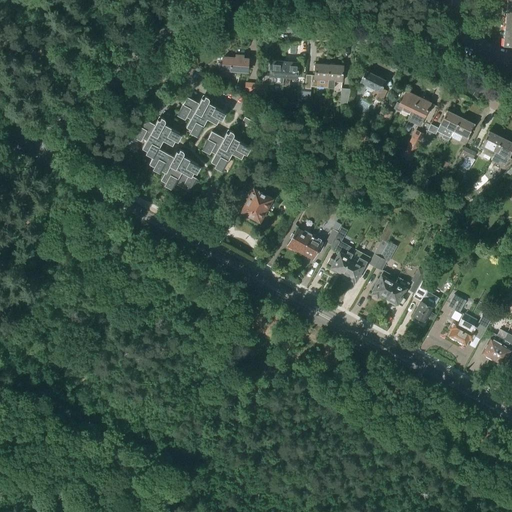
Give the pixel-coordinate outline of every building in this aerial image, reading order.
[(511,0),(506,0),(502,45),(511,46),(511,0)] [(231,58),(223,57),(221,74),(225,75),(225,76),(230,77),(230,71),(247,72),(248,59),(231,58)] [(283,84),(283,77),(284,62),(270,61),(269,76),(269,83),(283,84)] [(297,78),(298,62),(284,62),(283,77),(283,84),(283,86),(289,87),(290,77),(297,78)] [(318,82),(319,82),(319,81),(328,82),(329,65),(315,64),(314,75),(311,75),(311,87),(316,87),(316,83),(317,83),(318,83),(318,82)] [(343,66),(329,65),(328,82),(327,88),(334,88),(334,80),(342,81),(343,66)] [(386,91),(381,88),(385,81),(365,71),(359,82),(360,82),(356,89),(355,94),(359,94),(360,94),(359,94),(361,91),(363,92),(365,89),(367,90),(370,91),(372,91),(373,88),(377,90),(374,96),(373,95),(372,97),(380,101),(385,91),(386,91)] [(260,98),(260,84),(245,83),(244,95),(250,95),(250,97),(260,98)] [(347,104),(350,89),(341,88),(340,104),(347,104)] [(411,110),(418,97),(405,91),(399,104),(396,102),(393,108),(399,111),(400,111),(400,110),(403,106),(411,110)] [(209,99),(208,98),(208,97),(205,96),(203,99),(202,98),(199,103),(194,112),(201,116),(208,103),(209,101),(209,100),(209,99)] [(190,119),(194,112),(199,103),(187,97),(178,112),(190,119)] [(429,112),(433,104),(430,103),(418,97),(411,110),(407,119),(412,122),(417,113),(424,116),(427,111),(429,112)] [(216,124),(223,111),(208,103),(201,116),(207,119),(216,124)] [(385,128),(388,122),(387,121),(392,112),(387,109),(379,126),(385,128)] [(451,136),(460,117),(446,111),(436,131),(443,135),(450,138),(451,136)] [(199,134),(207,119),(201,116),(194,112),(190,119),(186,127),(199,134)] [(165,120),(164,120),(164,119),(163,118),(161,117),(159,120),(157,119),(154,124),(150,133),(162,139),(157,148),(164,151),(175,130),(163,124),(164,122),(165,122),(165,121),(165,120)] [(256,130),(259,125),(244,117),(242,123),(256,130)] [(460,117),(451,136),(452,138),(458,141),(460,140),(466,143),(469,137),(468,136),(473,124),(460,117)] [(146,140),(150,133),(154,124),(143,118),(136,130),(134,134),(146,140)] [(128,144),(134,134),(136,130),(131,127),(123,142),(128,144)] [(411,162),(425,134),(415,129),(402,157),(411,162)] [(233,134),(233,133),(233,132),(232,132),(229,130),(228,133),(226,132),(223,138),(218,147),(225,150),(232,137),(233,135),(233,134)] [(427,146),(433,133),(427,130),(421,143),(427,146)] [(215,154),(218,147),(223,138),(211,131),(203,147),(215,154)] [(493,156),(494,152),(495,152),(502,138),(488,131),(482,144),(481,144),(480,148),(484,150),(484,152),(484,154),(491,157),(492,156),(493,156)] [(349,151),(360,157),(370,138),(359,132),(349,151)] [(153,155),(157,148),(162,139),(150,133),(146,140),(142,148),(153,155)] [(241,158),(244,152),(248,146),(232,137),(225,150),(231,153),(241,158)] [(506,164),(511,152),(511,150),(511,142),(502,138),(495,152),(494,152),(493,156),(491,160),(500,164),(501,162),(506,164)] [(223,169),(231,153),(225,150),(218,147),(215,154),(210,162),(223,169)] [(460,165),(465,161),(470,150),(464,147),(458,158),(460,159),(459,161),(458,160),(457,163),(460,165)] [(165,172),(169,164),(173,156),(164,151),(157,148),(153,155),(149,163),(165,172)] [(183,152),(183,151),(182,151),(182,150),(179,149),(178,152),(176,151),(173,156),(169,164),(176,168),(182,156),(183,154),(183,153),(183,152)] [(252,184),(261,165),(258,163),(263,154),(257,150),(242,178),(252,184)] [(468,170),(475,160),(473,158),(476,153),(470,150),(465,161),(460,165),(457,169),(464,174),(467,170),(468,170)] [(326,155),(321,164),(325,166),(330,158),(326,155)] [(191,176),(198,164),(182,156),(176,168),(182,171),(191,176)] [(358,159),(355,164),(360,167),(363,162),(358,159)] [(173,187),(174,187),(175,184),(182,171),(176,168),(169,164),(165,172),(160,180),(173,187)] [(197,179),(191,176),(182,171),(175,184),(190,192),(197,179)] [(274,205),(269,202),(270,201),(262,196),(265,190),(257,185),(245,204),(243,203),(240,210),(242,211),(241,212),(251,217),(249,220),(256,224),(258,221),(259,221),(265,210),(270,212),(274,205)] [(364,198),(357,201),(360,207),(367,203),(364,198)] [(459,199),(453,204),(459,212),(465,206),(459,199)] [(295,225),(302,211),(297,208),(289,221),(295,225)] [(466,232),(467,223),(456,221),(455,231),(466,232)] [(386,243),(394,228),(387,223),(378,238),(386,243)] [(301,252),(311,234),(297,227),(287,244),(301,252)] [(338,231),(333,229),(325,242),(331,245),(338,231)] [(320,252),(324,244),(315,239),(316,237),(311,234),(301,252),(312,258),(317,250),(320,252)] [(339,252),(334,260),(330,257),(326,264),(330,267),(341,273),(351,256),(355,250),(340,242),(340,241),(335,238),(330,247),(334,249),(333,249),(339,252)] [(375,267),(384,250),(387,243),(381,240),(373,255),(374,255),(369,264),(375,267)] [(355,250),(351,256),(341,273),(347,277),(346,280),(353,284),(368,258),(355,250)] [(380,270),(385,261),(384,261),(389,253),(384,250),(375,267),(380,270)] [(386,298),(390,291),(396,281),(389,277),(391,275),(384,270),(372,290),(373,291),(371,293),(377,297),(379,294),(386,298)] [(414,294),(424,275),(416,271),(411,281),(413,282),(409,291),(414,294)] [(401,306),(405,299),(401,297),(406,289),(408,285),(402,282),(405,277),(400,275),(396,281),(390,291),(386,298),(397,305),(397,304),(401,306)] [(415,296),(421,299),(412,316),(423,322),(426,316),(429,311),(432,307),(433,308),(439,298),(425,290),(428,285),(423,282),(415,296)] [(450,328),(453,330),(449,336),(451,336),(452,338),(455,339),(456,339),(459,341),(459,342),(462,344),(464,344),(465,345),(469,339),(471,341),(474,337),(474,336),(480,339),(490,320),(482,315),(481,317),(477,324),(476,323),(474,326),(461,318),(463,315),(458,313),(465,301),(455,295),(449,304),(455,308),(451,314),(456,317),(454,321),(454,320),(450,328)] [(429,311),(426,316),(433,320),(436,315),(429,311)] [(490,338),(482,353),(486,356),(485,357),(492,360),(492,359),(501,344),(507,333),(500,329),(497,335),(493,333),(490,338)] [(501,344),(492,359),(494,360),(494,361),(496,363),(498,362),(503,365),(511,350),(511,348),(511,335),(507,333),(501,344)]
